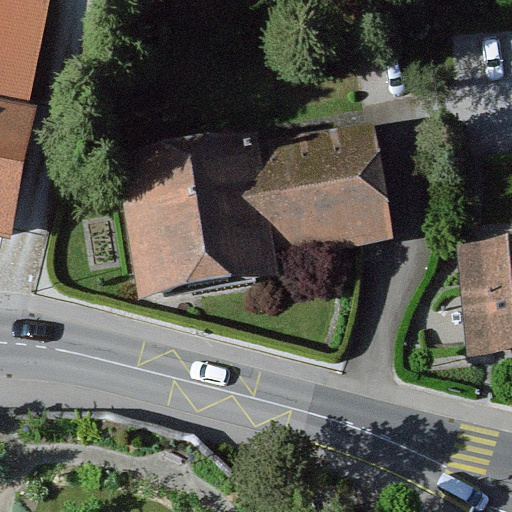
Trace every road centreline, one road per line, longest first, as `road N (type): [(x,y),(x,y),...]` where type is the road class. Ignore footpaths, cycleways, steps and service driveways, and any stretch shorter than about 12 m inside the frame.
road 1 (tertiary): [(511,482),(224,394),(90,359),(0,347)]
road 2 (track): [(20,346),(83,0)]
